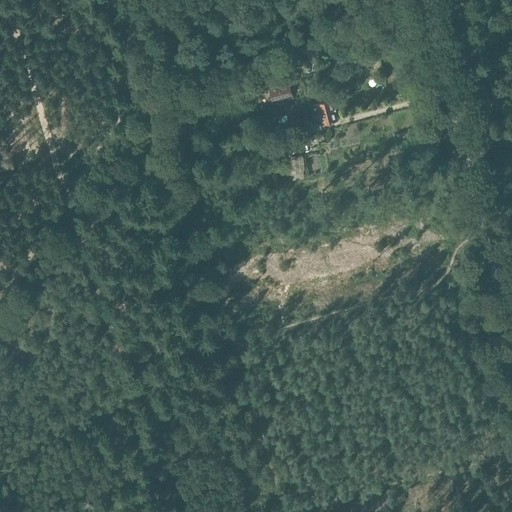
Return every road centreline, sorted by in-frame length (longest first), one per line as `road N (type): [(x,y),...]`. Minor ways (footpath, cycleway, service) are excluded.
road 1 (track): [(67,197),(136,104),(304,50),(359,0)]
road 2 (track): [(376,303),(232,338),(199,349),(172,372),(127,381)]
road 3 (track): [(489,248),(422,0)]
road 4 (track): [(511,457),(438,472),(376,303)]
road 5 (track): [(67,197),(7,0)]
road 6 (track): [(67,197),(127,381)]
road 7 (track): [(232,338),(277,510)]
road 8 (track): [(438,472),(277,510)]
road 9 (track): [(168,511),(127,381)]
road 10 (track): [(376,303),(459,286),(489,248)]
road 11 (track): [(0,301),(67,197)]
